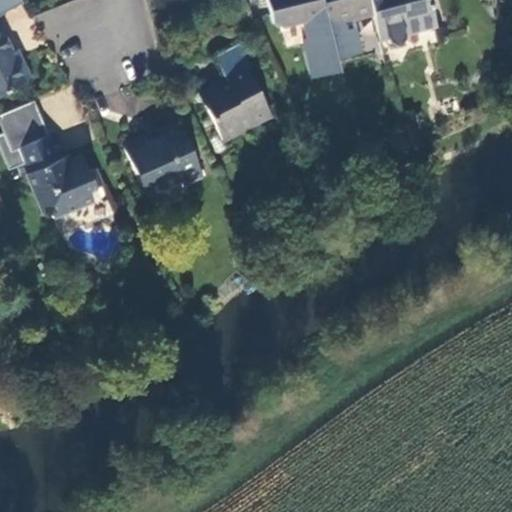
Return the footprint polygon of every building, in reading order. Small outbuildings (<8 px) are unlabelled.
[(334,57),(320,0),(264,0),(272,25),(281,30),(302,24),(306,41),(302,42),(312,80),(339,72),(334,57)] [(320,0),(334,57),(356,51),(348,21),(372,16),(367,0),(320,0)] [(367,0),(372,16),(379,45),(386,43),(397,52),(402,39),(437,30),(429,0),(427,0),(426,1),(425,0),(367,0)] [(0,32),(0,95),(30,83),(20,62),(16,65),(1,32),(0,32)] [(251,68),(239,44),(214,56),(227,83),(219,87),(213,84),(197,92),(221,141),(271,116),(248,69),(251,68)] [(482,70),(478,54),(468,57),(473,73),(482,70)] [(152,145),(147,133),(124,143),(146,194),(182,178),(183,181),(202,173),(180,122),(159,131),(163,140),(152,145)] [(104,186),(98,170),(89,173),(85,163),(71,169),(62,165),(50,136),(20,149),(25,163),(19,165),(24,177),(28,176),(44,214),(46,213),(54,217),(55,219),(95,202),(90,191),(104,186)]
